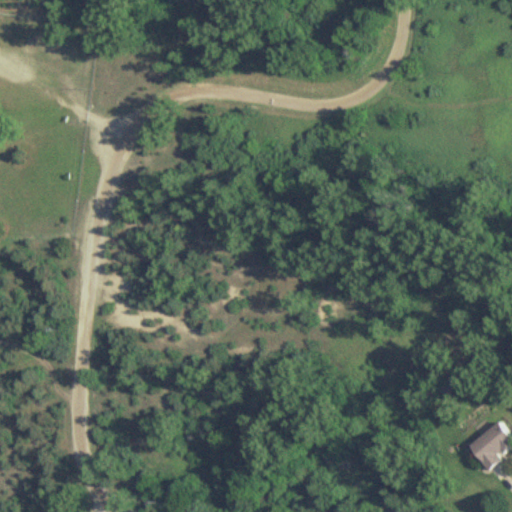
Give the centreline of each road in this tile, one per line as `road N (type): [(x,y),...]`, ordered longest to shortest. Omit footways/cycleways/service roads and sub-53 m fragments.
road 1 (residential): [(109,511),(86,465),(81,396),(87,266),(111,156),(61,82),(0,54)]
road 2 (residential): [(401,0),(392,54),(378,81),(348,101),(164,97),(111,156)]
